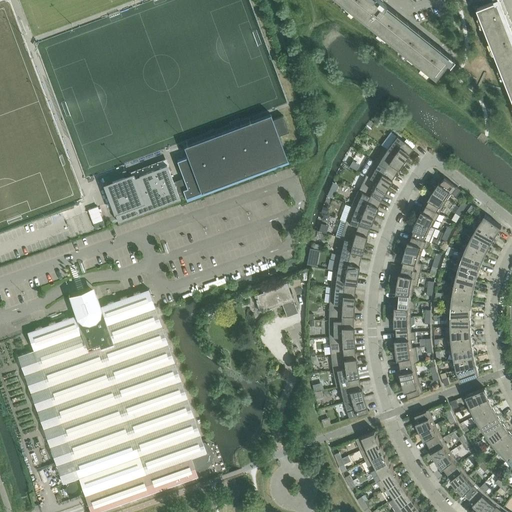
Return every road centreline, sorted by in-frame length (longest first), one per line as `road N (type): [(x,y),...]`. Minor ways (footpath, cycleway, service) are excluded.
road 1 (residential): [(448,511),(412,469),(387,415),(370,333),(374,274),(392,218),(427,163),(511,224)]
road 2 (residential): [(511,394),(490,321),(511,249)]
